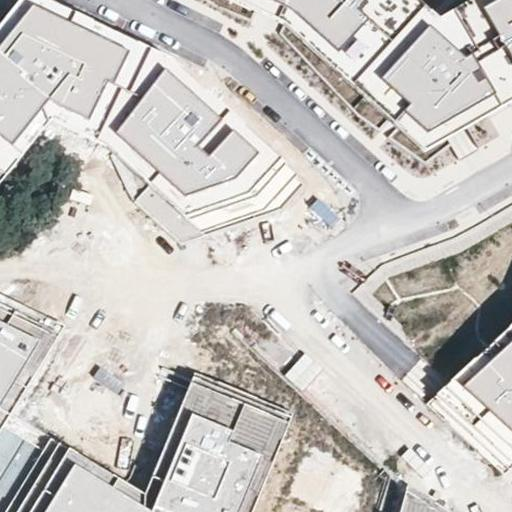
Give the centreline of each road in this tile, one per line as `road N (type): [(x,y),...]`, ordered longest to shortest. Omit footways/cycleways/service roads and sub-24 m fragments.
road 1 (residential): [(412,223),(224,54),(119,0)]
road 2 (residential): [(412,223),(266,279),(295,317)]
